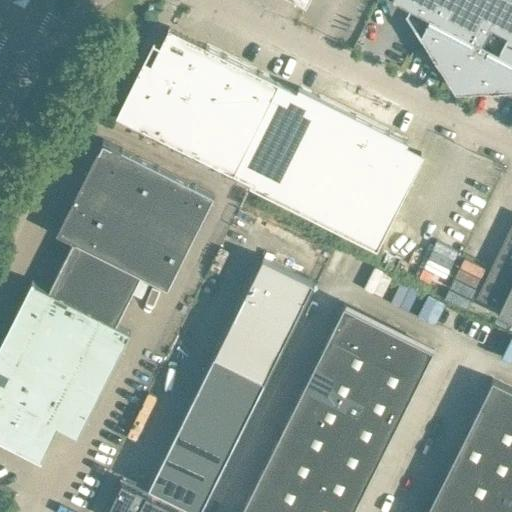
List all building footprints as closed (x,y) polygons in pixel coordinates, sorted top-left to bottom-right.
[(511,0),(398,0),(430,16),(421,33),(420,31),(419,32),(450,81),(451,80),(450,78),(452,77),(469,86),(468,88),(467,88),(467,90),(511,87),(511,0)] [(116,114),(234,172),(232,175),(377,247),(424,153),(406,144),(408,140),(389,131),(313,93),(299,86),(297,90),(169,26),(157,50),(153,48),(149,56),(153,58),(151,62),(144,59),(116,114)] [(32,279),(0,342),(0,437),(24,450),(41,459),(42,457),(41,457),(58,423),(78,434),(130,330),(116,323),(123,309),(141,273),(168,287),(214,194),(103,138),(57,231),(74,240),(56,276),(49,289),(34,281),(34,280),(32,279)] [(511,226),(479,294),(501,305),(498,311),(511,318),(511,226)] [(263,255),(247,287),(297,312),(313,280),(263,255)] [(247,287),(231,320),(281,345),(297,312),(247,287)] [(330,331),(383,357),(420,375),(433,348),(344,303),(330,331)] [(231,320),(214,353),(264,378),(281,345),(231,320)] [(317,358),(370,384),(383,357),(330,331),(317,358)] [(214,354),(197,386),(248,411),(264,379),(214,354)] [(370,384),(406,402),(420,375),(383,357),(370,384)] [(317,358),(303,385),(356,411),(370,384),(317,358)] [(511,511),(511,386),(493,377),(425,511),(511,511)] [(370,384),(356,411),(393,429),(406,402),(370,384)] [(290,411),(343,438),(356,411),(303,385),(290,411)] [(197,386),(181,419),(232,444),(248,411),(197,386)] [(290,411),(277,438),(330,465),(366,483),(379,456),(343,438),(290,411)] [(356,411),(343,438),(379,456),(393,429),(356,411)] [(181,419),(149,484),(199,509),(232,444),(181,419)] [(277,438),(263,465),(316,491),(330,465),(277,438)] [(250,492),(290,511),(305,511),(316,491),(263,465),(250,492)] [(330,465),(316,491),(353,510),(366,483),(330,465)] [(121,478),(103,511),(175,511),(178,506),(121,478)] [(305,511),(351,511),(353,510),(316,491),(305,511)] [(239,511),(290,511),(250,492),(239,511)]
